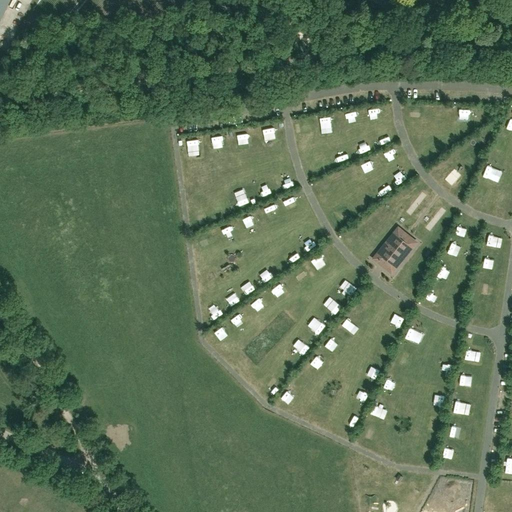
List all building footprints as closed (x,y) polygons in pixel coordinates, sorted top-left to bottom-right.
[(0,0),(0,19),(9,0),(0,0)] [(411,116),(423,115),(423,107),(411,108),(411,116)] [(350,122),(360,120),(358,112),(348,114),(350,122)] [(324,128),(333,125),(330,116),(321,119),(324,128)] [(314,129),(313,120),(302,121),(303,130),(314,129)] [(274,130),(263,129),(262,141),(274,141),(274,130)] [(455,143),(462,138),(457,130),(450,135),(455,143)] [(238,133),(239,143),(248,142),(247,132),(238,133)] [(385,146),(395,142),(391,132),(381,136),(385,146)] [(510,145),(511,137),(511,134),(502,132),(499,142),(510,145)] [(209,139),(211,147),(223,145),(222,137),(209,139)] [(189,142),(189,153),(201,152),(200,141),(189,142)] [(364,154),(373,151),(371,142),(361,145),(364,154)] [(434,159),(443,152),(439,147),(430,154),(434,159)] [(383,154),(387,162),(396,157),(392,150),(383,154)] [(345,154),(336,159),(340,166),(349,161),(345,154)] [(373,158),(365,163),(370,172),(378,167),(373,158)] [(410,166),(401,171),(405,179),(414,174),(410,166)] [(345,171),(348,180),(358,177),(354,167),(345,171)] [(486,168),(483,175),(492,179),(495,172),(486,168)] [(447,179),(454,185),(463,176),(457,169),(447,179)] [(281,191),(294,185),(290,176),(277,181),(281,191)] [(329,181),(319,187),(324,194),(333,189),(329,181)] [(378,189),(383,196),(392,190),(387,183),(378,189)] [(487,204),(491,195),(477,189),(473,197),(487,204)] [(289,199),(293,210),(303,205),(299,195),(289,199)] [(250,199),(236,205),(239,211),(252,205),(250,199)] [(366,199),(358,204),(363,212),(371,207),(366,199)] [(264,211),(268,219),(278,215),(274,206),(264,211)] [(223,208),(213,211),(216,220),(226,216),(223,208)] [(349,208),(341,214),(348,224),(356,217),(349,208)] [(204,228),(207,218),(197,215),(194,225),(204,228)] [(245,219),(249,227),(255,224),(252,216),(245,219)] [(463,222),(458,232),(467,237),(472,226),(463,222)] [(229,235),(238,232),(235,223),(226,227),(229,235)] [(414,245),(413,245),(406,239),(405,241),(397,235),(399,233),(396,231),(375,256),(378,258),(380,256),(388,262),(386,265),(393,270),(414,245)] [(489,233),(488,241),(497,242),(498,233),(489,233)] [(204,246),(212,245),(211,235),(203,235),(204,246)] [(314,237),(305,241),(308,250),(317,246),(314,237)] [(451,248),(448,255),(456,260),(460,252),(451,248)] [(291,251),(284,258),(290,265),(298,258),(291,251)] [(323,268),(331,261),(324,253),(316,260),(323,268)] [(493,266),(494,257),(484,255),(483,265),(493,266)] [(273,267),(264,275),(269,281),(278,273),(273,267)] [(441,269),(436,280),(447,285),(451,273),(441,269)] [(295,276),(299,284),(306,280),(301,272),(295,276)] [(346,288),(355,295),(361,286),(353,280),(346,288)] [(479,283),(477,291),(486,293),(488,284),(479,283)] [(276,299),(285,292),(279,285),(271,292),(276,299)] [(247,298),(257,290),(253,286),(243,293),(247,298)] [(432,286),(429,296),(439,300),(443,290),(432,286)] [(373,310),(377,301),(364,296),(360,304),(373,310)] [(236,299),(226,306),(229,311),(239,303),(236,299)] [(339,299),(333,308),(340,314),(347,305),(339,299)] [(254,310),(262,304),(259,300),(251,305),(254,310)] [(472,315),(481,317),(484,307),(475,304),(472,315)] [(214,311),(206,316),(211,324),(219,319),(214,311)] [(246,322),(240,313),(231,319),(238,328),(246,322)] [(346,332),(353,325),(347,319),(340,327),(346,332)] [(322,320),(315,328),(323,334),(329,326),(322,320)] [(396,320),(390,330),(398,336),(404,326),(396,320)] [(419,339),(423,330),(414,326),(410,335),(419,339)] [(218,329),(211,336),(217,343),(224,336),(218,329)] [(333,335),(327,343),(335,349),(341,342),(333,335)] [(306,340),(300,347),(308,353),(314,345),(306,340)] [(390,354),(392,343),(382,341),(380,352),(390,354)] [(468,345),(467,352),(475,353),(476,347),(468,345)] [(399,356),(408,361),(412,353),(404,348),(399,356)] [(320,364),(325,357),(318,353),(314,361),(320,364)] [(292,373),(299,365),(292,358),(285,366),(292,373)] [(370,366),(366,376),(375,380),(380,370),(370,366)] [(306,373),(299,381),(306,387),(313,379),(306,373)] [(449,384),(450,375),(443,374),(442,383),(449,384)] [(386,385),(394,388),(398,378),(390,375),(386,385)] [(467,385),(468,376),(461,375),(460,384),(467,385)] [(277,392),(283,385),(274,379),(269,386),(277,392)] [(359,391),(356,401),(365,404),(368,394),(359,391)] [(295,405),(298,397),(289,393),(285,400),(295,405)] [(438,396),(437,404),(446,406),(448,398),(438,396)] [(382,418),(386,410),(376,406),(373,413),(382,418)] [(349,426),(358,428),(360,417),(351,415),(349,426)] [(368,422),(364,431),(373,435),(377,427),(368,422)] [(430,432),(438,434),(441,425),(433,423),(430,432)] [(433,458),(436,446),(430,445),(427,456),(433,458)]
